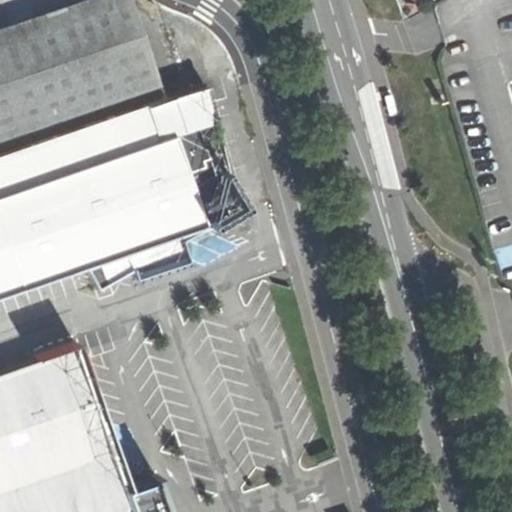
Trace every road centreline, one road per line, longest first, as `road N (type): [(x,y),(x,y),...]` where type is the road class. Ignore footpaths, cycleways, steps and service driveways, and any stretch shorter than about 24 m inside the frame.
road 1 (unclassified): [(209,0),(248,34),(375,511)]
road 2 (secondary): [(298,0),(437,511)]
road 3 (unclassified): [(511,490),(464,291),(399,248)]
road 4 (secondary): [(469,511),(399,248)]
road 5 (secondary): [(399,248),(329,0)]
